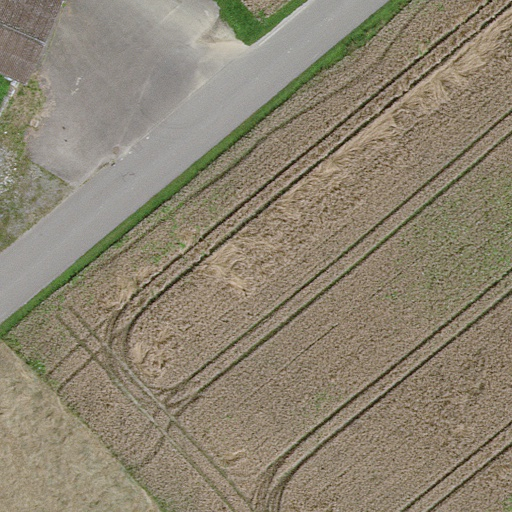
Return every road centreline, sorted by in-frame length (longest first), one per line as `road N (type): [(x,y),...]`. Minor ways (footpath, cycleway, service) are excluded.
road 1 (unclassified): [(358,0),(0,295)]
road 2 (track): [(226,109),(140,10),(121,0)]
